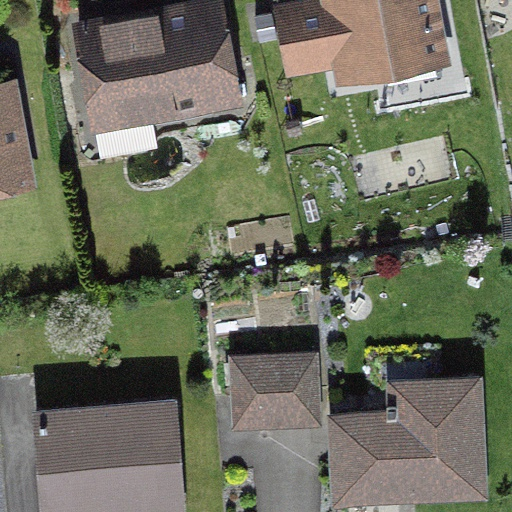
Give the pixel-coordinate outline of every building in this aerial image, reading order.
[(423,0),(326,0),(327,0),(273,11),(284,71),(338,61),(341,77),(435,60),(423,0)] [(91,124),(232,98),(214,5),(74,31),(91,124)] [(0,186),(22,183),(4,84),(0,84),(0,186)] [(230,362),(232,422),(311,419),(308,358),(230,362)] [(383,416),(330,418),(334,498),(475,493),(470,382),(428,383),(429,414),(392,415),(392,403),(383,403),(383,416)] [(32,417),(39,511),(137,511),(176,509),(168,406),(32,417)]
